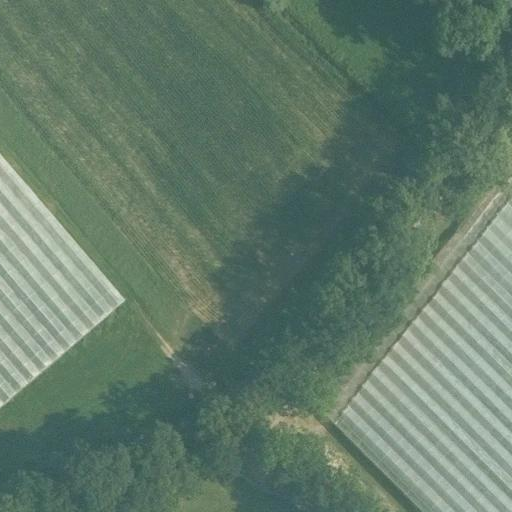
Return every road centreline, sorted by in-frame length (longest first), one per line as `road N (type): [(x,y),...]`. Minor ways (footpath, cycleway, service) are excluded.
road 1 (unclassified): [(226,442),(271,411),(511,102)]
road 2 (track): [(68,511),(226,442)]
